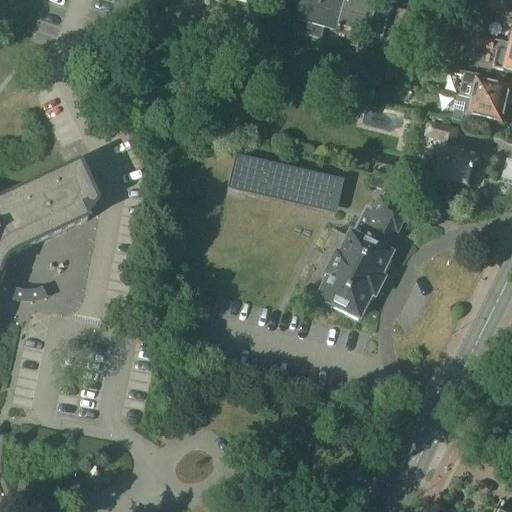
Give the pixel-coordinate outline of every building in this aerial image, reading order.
[(340,30),(368,38),(381,41),(390,9),(377,5),(358,0),(344,0),(344,1),(341,0),(302,0),(296,22),(294,22),(291,35),(319,43),(323,31),(336,34),(337,33),(339,33),(340,30)] [(511,46),(501,44),(511,47),(511,16),(510,16),(511,9),(511,1),(508,0),(487,0),(484,12),(501,16),(499,24),(511,27),(511,33),(509,43),(511,44),(511,46)] [(473,36),(471,47),(499,54),(495,70),(511,74),(511,47),(501,44),(473,36)] [(371,74),(346,67),(335,91),(360,98),(371,74)] [(471,102),(471,101),(508,109),(511,90),(511,88),(501,85),(465,77),(463,87),(461,99),(471,102)] [(159,125),(163,108),(120,97),(115,115),(159,125)] [(461,99),(457,98),(452,122),(463,125),(465,117),(504,126),(508,109),(471,101),(471,102),(461,99)] [(441,182),(465,188),(465,190),(469,191),(477,172),(482,172),(486,167),(484,162),(480,159),(478,158),(455,152),(460,134),(428,126),(426,139),(440,143),(435,164),(428,162),(424,179),(441,183),(441,182)] [(227,188),(331,213),(338,183),(234,158),(227,188)] [(0,274),(0,273),(2,269),(5,266),(8,262),(11,260),(15,258),(87,225),(81,212),(84,211),(85,211),(86,212),(87,212),(88,213),(89,213),(90,213),(91,212),(92,212),(93,211),(94,210),(95,209),(95,208),(95,207),(95,206),(95,205),(78,170),(70,173),(0,205),(0,274)] [(320,280),(324,282),(314,301),(358,323),(370,300),(373,302),(382,283),(379,282),(391,258),(384,255),(395,233),(397,234),(407,214),(398,209),(402,201),(385,193),(382,199),(378,197),(371,211),(365,208),(351,235),(348,234),(337,256),(333,254),(320,280)]
